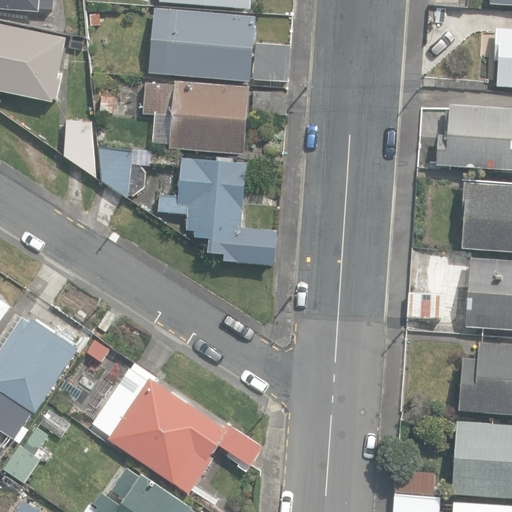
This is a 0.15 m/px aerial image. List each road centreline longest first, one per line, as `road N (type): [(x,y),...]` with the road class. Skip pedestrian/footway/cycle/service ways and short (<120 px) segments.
road 1 (residential): [(336,398),(365,0)]
road 2 (residential): [(336,398),(0,195)]
